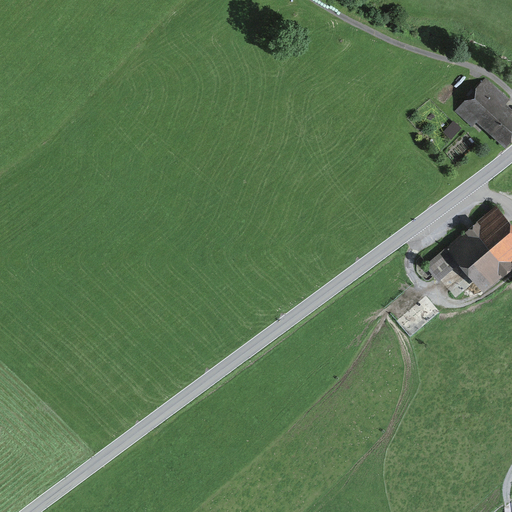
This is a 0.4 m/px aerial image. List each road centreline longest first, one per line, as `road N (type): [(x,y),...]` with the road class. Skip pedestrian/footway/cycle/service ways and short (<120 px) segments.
road 1 (secondary): [(29,511),(511,154)]
road 2 (track): [(511,94),(313,0)]
